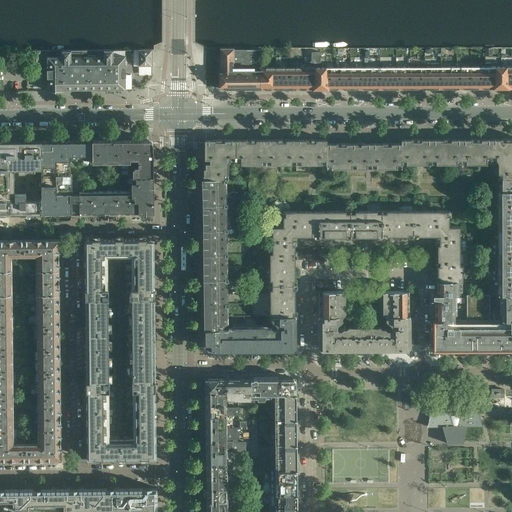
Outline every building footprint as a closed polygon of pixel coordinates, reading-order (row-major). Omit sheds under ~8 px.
[(260,65),(260,55),(260,50),(233,50),(233,49),(221,49),(221,71),(220,71),(220,89),(260,89),(260,65)] [(87,90),(86,50),(71,51),(71,50),(62,51),(62,57),(47,57),(48,89),(48,91),(87,90)] [(125,77),(126,77),(125,69),(125,56),(113,56),(113,50),(104,50),(86,50),(87,90),(126,90),(126,89),(125,88),(125,77)] [(152,66),(152,50),(139,50),(139,66),(152,66)] [(41,64),(41,51),(32,51),(32,64),(41,64)] [(290,89),(290,65),(285,65),(285,68),(280,68),(280,65),(275,65),(275,68),(265,68),(265,65),(260,65),(260,89),(290,89)] [(320,89),(320,65),(315,65),(315,68),(305,68),(305,65),(300,65),(300,68),(295,68),(295,65),(290,65),(290,89),(320,89)] [(350,89),(350,65),(345,65),(345,68),(340,68),(340,65),(335,65),(335,68),(325,68),(325,65),(320,65),(320,89),(350,89)] [(380,89),(380,65),(375,65),(375,68),(365,68),(365,65),(360,65),(360,68),(355,68),(355,65),(350,65),(350,89),(380,89)] [(410,89),(410,65),(405,65),(405,68),(400,68),(400,65),(395,65),(395,68),(385,68),(385,65),(380,65),(380,89),(410,89)] [(440,88),(440,65),(435,65),(435,67),(425,68),(425,65),(420,65),(420,68),(415,68),(415,65),(410,65),(410,89),(440,88)] [(470,88),(470,65),(465,65),(465,67),(460,67),(460,65),(455,65),(455,67),(445,67),(445,65),(440,65),(440,88),(470,88)] [(500,88),(500,65),(495,65),(495,67),(485,67),(485,65),(480,65),(480,67),(475,67),(475,65),(470,65),(470,88),(500,88)] [(511,88),(511,67),(505,67),(505,65),(500,65),(500,88),(511,88)] [(511,138),(501,139),(492,139),(492,160),(496,160),(498,163),(498,178),(502,178),(511,178),(511,138)] [(236,160),(236,140),(225,140),(225,139),(214,139),(214,140),(205,140),(205,163),(203,163),(203,169),(204,169),(204,179),(223,179),(229,178),(229,163),(231,160),(236,160)] [(266,165),(266,140),(257,140),(257,139),(246,139),(246,140),(236,140),(236,160),(241,160),(241,165),(266,165)] [(296,165),(296,140),(286,140),(286,139),(276,139),(276,140),(266,140),(266,165),(296,165)] [(327,165),(327,144),(327,140),(316,140),(316,139),(306,139),(306,140),(296,140),(296,165),(327,165)] [(431,164),(431,139),(422,139),(411,139),(401,139),(401,143),(401,164),(431,164)] [(461,164),(461,139),(452,139),(441,139),(431,139),(431,164),(461,164)] [(492,160),(492,139),(482,139),(471,139),(461,139),(461,164),(487,164),(487,160),(492,160)] [(106,162),(106,140),(92,141),(92,155),(92,162),(106,162)] [(119,162),(119,140),(106,140),(106,162),(112,162),(112,171),(118,171),(118,162),(119,162)] [(122,140),(119,140),(119,162),(131,162),(131,159),(153,159),(153,144),(153,143),(152,142),(152,141),(151,141),(150,141),(149,140),(122,141),(122,140)] [(26,199),(26,194),(14,194),(14,169),(18,169),(18,173),(25,173),(25,169),(41,169),(41,141),(0,141),(0,214),(40,214),(40,199),(26,199)] [(83,192),(83,177),(83,174),(71,174),(70,155),(92,155),(92,141),(41,141),(41,169),(41,199),(42,214),(71,214),(71,201),(71,200),(71,194),(79,194),(79,192),(83,192)] [(356,168),(356,144),(347,144),(347,143),(336,143),(336,144),(327,144),(327,165),(327,168),(356,168)] [(401,164),(401,143),(392,143),(381,143),(381,144),(362,144),(362,143),(356,143),(356,144),(356,168),(401,168),(401,164)] [(153,176),(153,159),(131,159),(131,162),(119,162),(118,162),(118,171),(119,177),(132,177),(153,176)] [(154,213),(154,186),(153,176),(132,177),(132,191),(132,199),(139,199),(139,213),(154,213)] [(511,178),(502,178),(502,192),(511,191),(511,178)] [(224,192),(223,179),(204,179),(203,179),(203,192),(224,192)] [(111,191),(83,192),(79,192),(79,194),(79,201),(71,201),(71,214),(111,213),(111,191)] [(132,199),(132,191),(111,191),(111,213),(139,213),(139,199),(132,199)] [(511,204),(511,191),(502,192),(498,192),(498,198),(501,200),(501,204),(511,204)] [(224,205),(224,192),(203,192),(203,205),(224,205)] [(511,216),(511,204),(501,204),(501,208),(498,211),(498,217),(511,216)] [(224,217),(224,205),(203,205),(204,217),(224,217)] [(295,263),(295,236),(319,236),(319,211),(283,211),(283,227),(272,227),(272,253),(270,253),(270,263),(295,263)] [(350,236),(350,211),(319,211),(319,236),(350,236)] [(382,236),(382,211),(350,211),(350,236),(382,236)] [(413,236),(413,211),(382,211),(382,236),(413,236)] [(460,258),(460,226),(449,226),(449,211),(413,211),(413,236),(437,236),(437,258),(460,258)] [(511,229),(511,216),(498,217),(498,223),(501,226),(501,230),(511,229)] [(224,229),(224,217),(204,217),(204,230),(224,229)] [(224,242),(224,229),(204,230),(204,242),(224,242)] [(511,242),(511,229),(501,230),(501,234),(498,236),(498,243),(511,242)] [(154,239),(84,239),(87,459),(156,458),(154,239)] [(24,256),(24,240),(7,240),(7,254),(16,254),(16,256),(24,256)] [(41,254),(40,240),(24,240),(24,256),(32,256),(32,254),(41,254)] [(59,257),(58,240),(40,240),(41,254),(41,257),(59,257)] [(224,254),(224,242),(204,242),(204,255),(224,254)] [(511,255),(511,242),(498,243),(498,249),(501,252),(501,256),(511,255)] [(224,267),(224,254),(204,255),(204,267),(224,267)] [(511,268),(511,255),(501,256),(501,259),(498,262),(498,268),(511,268)] [(0,269),(9,270),(9,258),(7,258),(0,257),(0,269)] [(59,257),(41,257),(39,257),(39,269),(59,269),(59,257)] [(462,281),(462,265),(460,265),(460,258),(437,258),(437,281),(459,281),(462,281)] [(295,289),(295,263),(270,263),(270,280),(272,280),(272,289),(295,289)] [(225,279),(224,267),(204,267),(204,279),(225,279)] [(511,281),(511,268),(498,268),(499,275),(501,278),(501,281),(511,281)] [(0,281),(9,282),(9,270),(0,269),(0,281)] [(59,281),(59,269),(39,269),(39,281),(59,281)] [(225,292),(225,279),(204,279),(204,292),(225,292)] [(0,293),(9,294),(9,282),(0,281),(0,293)] [(59,293),(59,281),(39,281),(39,293),(59,293)] [(459,295),(459,281),(437,281),(437,283),(437,290),(437,291),(433,291),(433,295),(454,295),(459,295)] [(511,281),(501,281),(499,281),(499,295),(502,295),(511,294),(511,281)] [(295,289),(272,289),(270,289),(270,316),(274,316),(295,316),(295,289)] [(343,304),(343,291),(319,291),(319,304),(343,304)] [(409,304),(409,291),(385,291),(385,304),(409,304)] [(225,304),(225,292),(204,292),(205,304),(225,304)] [(0,305),(10,306),(9,294),(0,293),(0,305)] [(59,305),(59,293),(39,293),(39,305),(59,305)] [(511,307),(511,294),(502,295),(502,307),(511,307)] [(454,308),(454,295),(433,295),(433,308),(454,308)] [(490,308),(490,295),(478,295),(467,295),(467,308),(467,313),(467,320),(472,320),(485,320),(490,320),(490,316),(490,308)] [(225,317),(225,304),(205,304),(205,317),(225,317)] [(343,315),(343,304),(319,304),(319,317),(340,316),(340,317),(341,317),(343,315)] [(409,316),(409,304),(385,304),(385,315),(386,316),(389,316),(409,316)] [(0,316),(10,317),(10,306),(0,305),(0,316)] [(59,316),(59,305),(39,305),(39,316),(59,316)] [(511,307),(502,307),(502,314),(502,320),(508,320),(511,320),(511,319),(511,307)] [(454,308),(433,308),(433,320),(447,320),(449,320),(454,320),(454,314),(454,308)] [(0,327),(10,328),(10,317),(0,316),(0,327)] [(59,327),(59,320),(59,316),(39,316),(39,327),(59,327)] [(295,329),(295,322),(295,316),(274,316),(274,319),(275,320),(275,323),(277,325),(277,329),(280,329),(295,329)] [(339,323),(339,321),(340,320),(340,317),(340,316),(319,317),(319,329),(333,329),(337,329),(337,325),(339,323)] [(409,329),(409,322),(409,316),(389,316),(389,320),(390,320),(390,323),(392,325),(392,329),(395,329),(409,329)] [(225,323),(225,317),(205,317),(205,329),(220,329),(223,329),(223,325),(225,323)] [(433,320),(432,320),(432,349),(433,349),(433,350),(434,350),(435,350),(435,351),(436,350),(437,350),(438,349),(447,349),(447,327),(447,320),(433,320)] [(449,320),(447,320),(447,327),(447,349),(460,349),(459,327),(459,320),(454,320),(449,320)] [(472,320),(459,320),(459,327),(460,349),(472,349),(472,327),(472,320)] [(485,320),(472,320),(472,327),(472,349),(485,349),(485,327),(485,320)] [(498,320),(485,320),(485,327),(485,349),(498,349),(498,327),(498,320)] [(502,320),(498,320),(498,327),(498,349),(511,349),(511,327),(511,320),(508,320),(502,320)] [(0,338),(10,339),(10,328),(0,327),(0,338)] [(60,338),(59,327),(39,327),(40,338),(60,338)] [(220,349),(220,329),(205,329),(205,346),(208,349),(220,349)] [(232,349),(232,329),(229,329),(227,331),(225,331),(223,329),(220,329),(220,349),(232,349)] [(244,349),(244,329),(232,329),(232,349),(244,349)] [(256,349),(256,329),(244,329),(244,349),(256,349)] [(268,349),(268,329),(256,329),(256,349),(268,349)] [(280,349),(280,329),(277,329),(275,331),(273,331),(271,329),(268,329),(268,349),(280,349)] [(295,346),(295,329),(280,329),(280,349),(293,349),(295,346)] [(333,349),(333,329),(319,329),(319,346),(322,349),(330,349),(333,349)] [(346,349),(346,329),(343,329),(341,330),(338,330),(337,329),(333,329),(333,349),(346,349)] [(358,349),(358,329),(346,329),(346,349),(358,349)] [(370,349),(370,329),(358,329),(358,349),(370,349)] [(383,349),(383,329),(370,329),(370,349),(383,349)] [(395,349),(395,329),(392,329),(390,330),(387,330),(385,329),(383,329),(383,349),(395,349)] [(409,346),(409,329),(395,329),(395,349),(399,349),(407,349),(409,346)] [(0,349),(10,350),(10,339),(0,338),(0,349)] [(60,349),(60,343),(60,338),(40,338),(40,349),(60,349)] [(0,360),(10,361),(10,350),(0,349),(0,360)] [(60,360),(60,349),(40,349),(40,360),(60,360)] [(0,371),(10,372),(10,361),(0,360),(0,371)] [(60,371),(60,366),(60,360),(40,360),(40,371),(60,371)] [(0,382),(10,383),(10,372),(0,371),(0,382)] [(60,382),(60,371),(40,371),(40,382),(60,382)] [(383,391),(383,378),(365,379),(365,392),(383,391)] [(226,391),(226,379),(208,379),(205,382),(205,391),(226,391)] [(238,397),(238,379),(226,379),(226,391),(226,397),(238,397)] [(251,397),(251,379),(238,379),(238,397),(251,397)] [(265,395),(265,379),(251,379),(251,397),(251,398),(265,398),(265,395)] [(280,394),(280,379),(265,379),(265,395),(276,395),(276,394),(280,394)] [(296,394),(296,381),(295,381),(294,379),(280,379),(280,394),(296,394)] [(0,393),(10,394),(10,383),(0,382),(0,393)] [(60,393),(60,382),(40,382),(40,393),(60,393)] [(226,397),(226,391),(205,391),(206,403),(223,403),(223,402),(223,397),(226,397)] [(0,405),(11,406),(10,394),(0,393),(0,405)] [(60,405),(60,393),(40,393),(40,405),(60,405)] [(296,394),(280,394),(276,394),(276,395),(277,407),(296,407),(296,394)] [(238,415),(238,407),(226,407),(226,405),(223,402),(223,403),(206,403),(206,415),(226,415),(238,415)] [(0,417),(11,418),(11,406),(0,405),(0,417)] [(60,417),(60,405),(40,405),(40,417),(60,417)] [(296,419),(296,407),(277,407),(277,419),(296,419)] [(482,426),(477,409),(461,409),(460,410),(449,410),(448,409),(432,409),(427,427),(442,427),(447,443),(463,443),(467,426),(482,426)] [(226,427),(226,415),(206,415),(206,428),(226,427)] [(0,429),(11,430),(11,418),(0,417),(0,429)] [(60,429),(60,417),(40,417),(40,429),(60,429)] [(296,432),(296,419),(277,419),(277,432),(296,432)] [(237,440),(237,431),(226,431),(226,427),(206,428),(206,440),(226,440),(237,440)] [(11,442),(11,430),(0,429),(0,441),(9,442),(11,442)] [(61,441),(60,429),(40,429),(41,441),(43,441),(61,441)] [(296,444),(296,432),(277,432),(277,444),(296,444)] [(238,452),(238,443),(232,443),(232,442),(226,442),(226,440),(206,440),(206,452),(238,452)] [(0,459),(9,459),(9,445),(9,442),(0,441),(0,459)] [(61,459),(61,441),(43,441),(43,445),(43,459),(61,459)] [(26,459),(26,443),(18,443),(18,445),(9,445),(9,459),(26,459)] [(43,459),(43,445),(34,445),(34,443),(26,443),(26,459),(43,459)] [(297,456),(296,444),(277,444),(277,457),(297,456)] [(238,464),(238,452),(206,452),(206,464),(225,464),(238,464)] [(297,469),(297,456),(277,457),(277,469),(297,469)] [(225,477),(225,464),(206,464),(206,477),(225,477)] [(297,481),(297,475),(297,469),(277,469),(277,482),(297,481)] [(225,489),(225,477),(206,477),(206,489),(225,489)] [(297,494),(297,481),(277,482),(277,494),(297,494)] [(156,511),(157,488),(0,489),(0,511),(156,511)] [(233,489),(225,489),(206,489),(206,501),(225,501),(233,501),(233,489)] [(297,506),(297,494),(277,494),(278,506),(297,506)] [(463,506),(484,506),(484,496),(444,496),(444,507),(463,507),(463,506)] [(225,511),(225,501),(206,501),(206,511),(225,511)]
